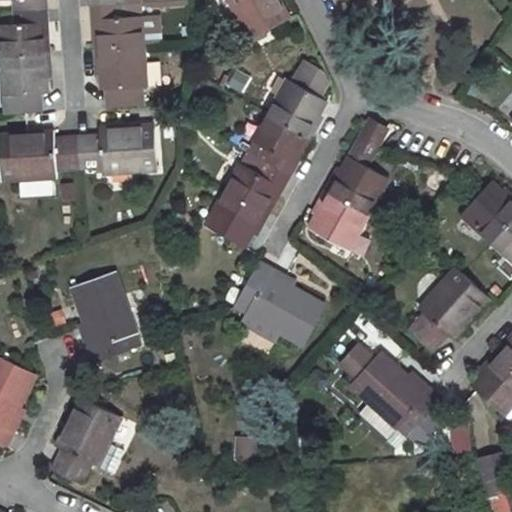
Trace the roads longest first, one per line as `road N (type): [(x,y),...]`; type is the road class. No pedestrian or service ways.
road 1 (residential): [(362,95),(266,252)]
road 2 (residential): [(511,156),(479,128),(362,95)]
road 3 (residential): [(17,483),(67,365)]
